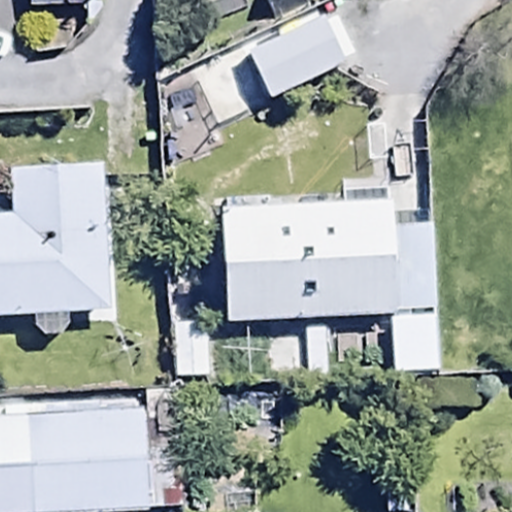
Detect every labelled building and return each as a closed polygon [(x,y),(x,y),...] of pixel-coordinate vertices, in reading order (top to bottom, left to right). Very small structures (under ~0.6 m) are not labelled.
[(91,0),(27,0),(28,15),(91,13),(91,0)] [(306,6),(303,0),(262,0),(272,21),(306,6)] [(259,91),(320,62),(301,24),(241,53),(259,91)] [(0,327),(111,321),(102,175),(10,180),(13,222),(0,223),(0,327)] [(218,222),(224,334),(433,321),(424,182),(387,184),(388,211),(218,222)] [(0,427),(0,511),(173,511),(171,466),(151,468),(148,418),(135,419),(135,408),(40,413),(40,425),(0,427)]
